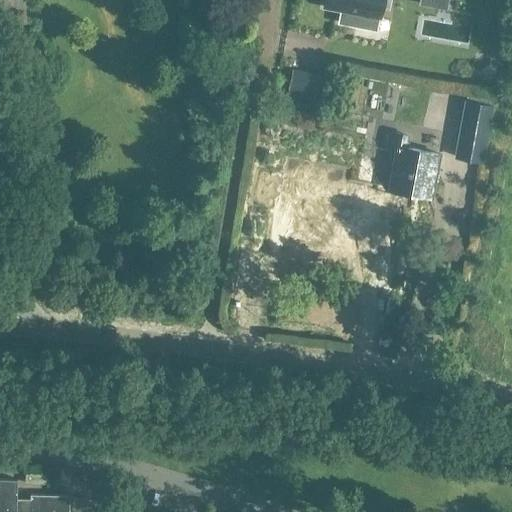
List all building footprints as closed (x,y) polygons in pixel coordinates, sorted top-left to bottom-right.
[(382,0),(324,0),(323,7),(341,10),(339,22),(355,26),(358,14),(379,18),(382,0)] [(482,163),(485,142),(493,97),(455,90),(453,99),(465,101),(459,133),(454,158),(482,163)] [(387,149),(396,151),(389,190),(432,198),(440,154),(407,148),(409,137),(390,133),(387,149)] [(11,138),(12,147),(20,146),(19,140),(18,136),(11,138)] [(284,213),(278,244),(289,246),(287,256),(317,261),(320,240),(333,242),(338,211),(329,209),(334,179),(380,187),(384,163),(328,154),(325,176),(295,171),(288,213),(284,213)] [(47,474),(25,474),(25,483),(47,483),(47,474)] [(124,478),(119,495),(127,497),(133,480),(124,478)] [(0,511),(69,511),(70,496),(30,495),(30,500),(29,511),(15,511),(16,499),(16,494),(4,494),(5,480),(0,480),(0,511)]
